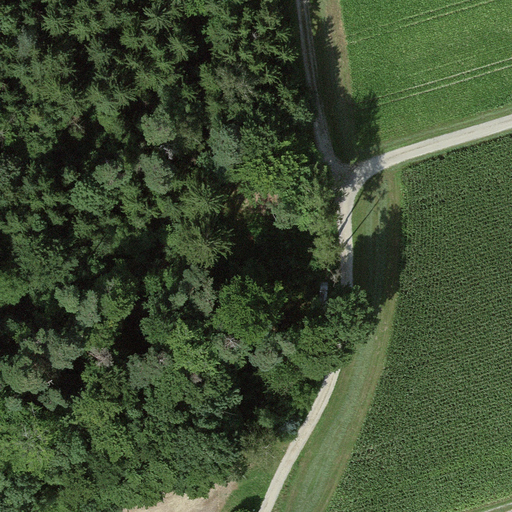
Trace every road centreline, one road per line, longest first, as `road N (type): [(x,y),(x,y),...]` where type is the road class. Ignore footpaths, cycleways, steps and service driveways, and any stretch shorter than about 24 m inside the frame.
road 1 (track): [(267,511),(344,345),(350,185),(383,160),(511,122)]
road 2 (track): [(345,205),(315,108),(302,0)]
